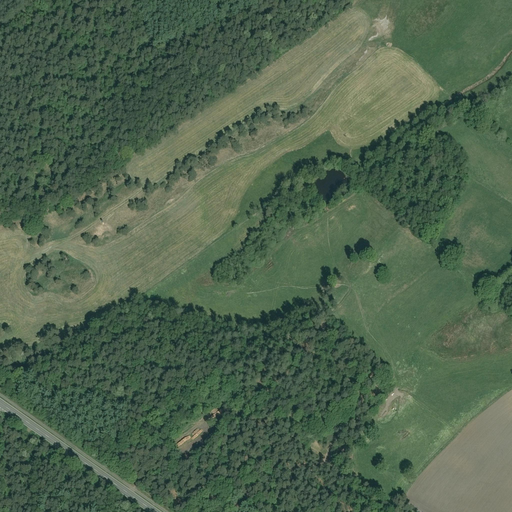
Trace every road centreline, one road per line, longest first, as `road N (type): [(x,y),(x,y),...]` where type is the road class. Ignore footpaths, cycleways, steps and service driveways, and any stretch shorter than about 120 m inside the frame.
road 1 (track): [(130,492),(187,450),(325,320)]
road 2 (track): [(389,511),(318,468),(323,444),(378,366)]
road 3 (primary): [(156,511),(0,399)]
